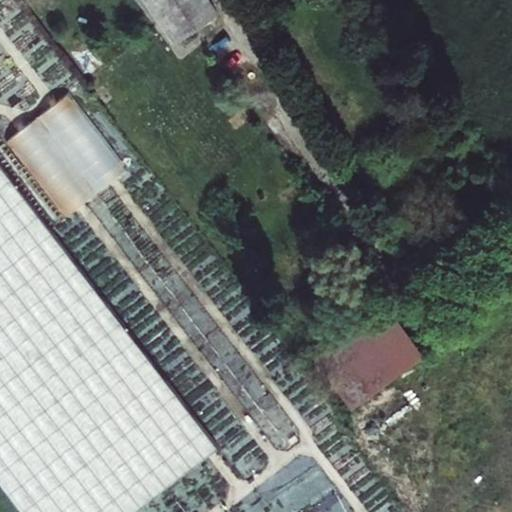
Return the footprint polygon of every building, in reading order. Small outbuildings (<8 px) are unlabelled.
[(104,0),(152,72),(195,44),(166,0),(104,0)] [(62,214),(128,173),(77,91),(11,132),(62,214)] [(134,511),(220,446),(0,161),(0,477),(26,511),(134,511)] [(339,442),(405,390),(367,337),(295,390),(334,444),(339,442)] [(419,409),(405,390),(339,442),(352,461),(419,409)]
